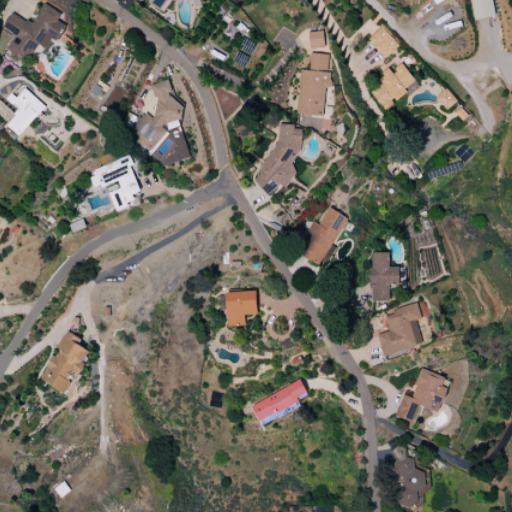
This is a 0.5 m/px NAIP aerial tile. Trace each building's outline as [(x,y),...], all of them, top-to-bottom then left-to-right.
[(146,0),(163,9),(168,0),(146,0)] [(470,0),(473,19),(494,16),(492,0),(470,0)] [(14,37),(6,49),(25,61),(36,43),(44,49),(51,38),(55,40),(65,26),(57,20),(61,14),(45,4),(31,24),(12,12),(1,28),(14,37)] [(367,39),(386,59),(399,46),(381,26),(367,39)] [(308,33),(310,49),(325,47),(322,30),(308,33)] [(323,116),(325,88),(331,88),(332,73),(328,73),(329,55),(310,53),(309,71),(299,70),(296,115),(323,116)] [(383,109),(417,83),(402,64),(390,73),(368,90),(383,109)] [(5,99),(18,111),(6,125),(18,137),(45,107),(20,84),(5,99)] [(457,101),(446,89),(435,98),(447,111),(457,101)] [(277,141),(256,173),(255,184),(270,194),(278,183),(285,188),(293,176),(295,158),(301,149),(302,132),(291,125),(279,124),(277,141)] [(108,193),(115,210),(136,202),(132,194),(140,191),(126,156),(101,166),(103,170),(88,175),(94,190),(117,181),(120,188),(108,193)] [(318,266),(348,219),(329,207),(318,224),(314,222),(296,252),(318,266)] [(389,253),(370,252),(370,301),(389,302),(389,285),(399,285),(399,267),(389,267),(389,253)] [(227,326),(245,326),(244,315),(257,314),(256,291),(226,292),(227,326)] [(422,345),(416,321),(421,319),(417,304),(383,313),(388,332),(377,335),(383,356),(422,345)] [(40,378),(65,394),(72,383),(69,381),(75,371),(78,373),(91,352),(79,345),(82,340),(66,330),(56,348),(58,349),(40,378)] [(394,416),(413,423),(419,406),(438,412),(450,380),(421,369),(410,397),(403,394),(394,416)] [(251,406),(259,421),(308,396),(300,380),(251,406)] [(424,470),(414,471),(413,458),(407,459),(406,448),(394,449),(398,505),(418,504),(417,489),(425,489),(424,470)]
